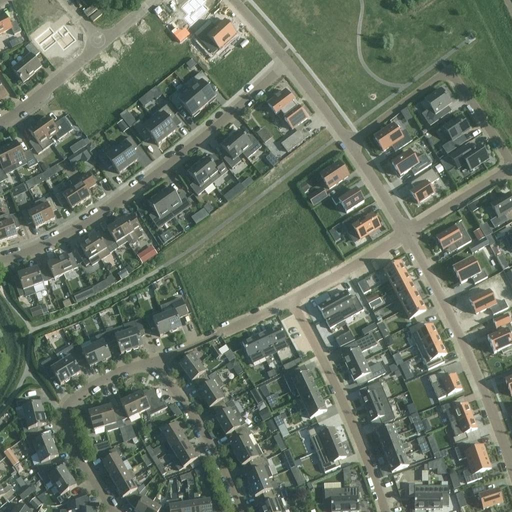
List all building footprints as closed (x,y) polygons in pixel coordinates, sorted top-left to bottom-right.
[(204,0),(189,0),(180,8),(187,15),(183,19),(191,27),(209,10),(204,5),(207,2),(204,0)] [(5,16),(0,18),(0,34),(11,30),(14,36),(21,33),(15,22),(10,25),(5,16)] [(206,25),(194,36),(205,48),(211,42),(219,50),(219,51),(237,34),(225,21),(216,29),(214,27),(211,30),(206,25)] [(151,32),(146,36),(154,45),(149,50),(158,60),(167,52),(164,49),(173,41),(159,25),(157,27),(157,26),(150,32),(151,32)] [(49,27),(34,40),(44,52),(57,42),(64,51),(76,41),(64,26),(54,33),(49,27)] [(181,33),(177,28),(171,33),(180,44),(190,36),(185,30),(181,33)] [(23,83),(24,82),(25,83),(29,80),(29,78),(41,68),(34,59),(39,54),(31,44),(25,49),(30,55),(12,70),(23,83)] [(237,48),(219,64),(225,70),(233,62),(243,74),(259,59),(248,47),(247,49),(247,48),(246,49),(245,51),(244,50),(244,51),(242,53),(237,48)] [(197,87),(190,93),(204,108),(209,104),(210,105),(215,100),(214,99),(215,99),(206,87),(210,83),(201,73),(192,81),(197,87)] [(85,85),(81,89),(96,107),(107,98),(108,100),(114,95),(106,84),(100,89),(92,79),(91,81),(90,80),(84,84),(85,85)] [(81,89),(70,98),(78,107),(73,112),(81,122),(87,117),(86,116),(96,107),(81,89)] [(422,116),(430,128),(442,119),(438,114),(451,105),(449,103),(450,102),(446,96),(445,97),(441,90),(425,101),(431,109),(422,116)] [(156,101),(162,96),(158,91),(152,96),(156,101)] [(204,108),(190,93),(183,98),(178,92),(169,100),(178,111),(183,107),(192,118),(193,117),(194,118),(199,114),(198,113),(204,108)] [(292,131),(306,120),(299,110),(297,111),(292,103),(293,102),(285,92),(279,97),(279,96),(275,99),(276,99),(268,105),(276,116),(279,113),(285,120),(284,120),(292,131)] [(166,107),(151,119),(167,139),(176,131),(170,123),(176,118),(166,107)] [(126,125),(132,120),(129,115),(122,120),(126,125)] [(64,118),(53,126),(47,117),(37,124),(52,145),(53,145),(49,140),(55,136),(58,141),(73,131),(64,118)] [(458,139),(469,132),(468,130),(469,129),(465,123),(464,124),(460,118),(443,129),(452,142),(443,149),(447,155),(462,145),(458,139)] [(139,122),(132,127),(145,143),(151,138),(157,146),(167,139),(151,119),(142,126),(139,122)] [(52,145),(37,124),(28,131),(34,140),(29,143),(38,156),(52,145)] [(399,136),(393,127),(375,140),(383,152),(394,145),(398,151),(412,142),(405,132),(399,136)] [(247,141),(239,131),(235,135),(234,134),(229,138),(242,154),(247,160),(261,148),(251,137),(247,141)] [(288,153),(303,141),(297,133),(297,134),(281,145),(288,153)] [(117,151),(116,151),(128,168),(138,161),(132,153),(138,148),(130,138),(124,143),(125,145),(117,151)] [(224,144),(221,147),(228,156),(223,160),(232,170),(241,163),(237,158),(242,154),(229,138),(224,143),(224,144)] [(210,153),(214,150),(206,140),(202,143),(210,153)] [(82,141),(76,145),(80,150),(86,146),(82,141)] [(16,143),(5,148),(14,165),(24,160),(29,170),(38,165),(30,151),(22,155),(16,143)] [(202,155),(207,152),(202,144),(197,147),(202,155)] [(479,146),(469,153),(465,148),(450,158),(458,170),(465,165),(470,172),(488,160),(484,154),(485,153),(481,148),(480,148),(479,146)] [(0,184),(8,180),(6,176),(16,170),(14,165),(5,148),(0,150),(0,165),(0,166),(0,184)] [(91,158),(85,148),(77,154),(83,163),(91,158)] [(128,168),(116,151),(114,148),(98,159),(107,171),(113,167),(118,175),(128,168)] [(401,159),(392,165),(400,178),(410,171),(414,177),(431,166),(424,156),(415,162),(409,154),(408,154),(407,153),(400,158),(401,159)] [(202,161),(196,165),(213,185),(228,173),(219,162),(218,163),(219,164),(214,168),(206,159),(203,162),(202,161)] [(443,168),(449,164),(446,159),(440,163),(443,168)] [(273,168),(278,164),(275,160),(270,164),(273,168)] [(46,164),(41,167),(44,172),(49,169),(46,164)] [(192,170),(188,174),(195,183),(190,187),(198,197),(213,185),(196,165),(191,170),(192,170)] [(329,190),(347,178),(339,165),(328,172),(327,171),(322,175),(322,176),(321,177),(329,190)] [(439,165),(435,168),(439,174),(443,171),(439,165)] [(413,190),(409,193),(417,205),(432,195),(427,187),(437,181),(431,171),(410,184),(413,190)] [(70,186),(81,204),(90,198),(86,192),(96,186),(88,174),(78,180),(81,184),(72,190),(70,186)] [(41,176),(26,184),(29,190),(45,183),(41,176)] [(305,183),(300,187),(304,193),(309,189),(305,183)] [(81,204),(70,186),(54,196),(62,208),(67,204),(72,210),(81,204)] [(237,196),(244,190),(240,186),(233,191),(237,196)] [(177,198),(170,188),(159,196),(174,217),(184,210),(185,211),(192,207),(183,194),(177,198)] [(326,198),(321,190),(308,199),(313,207),(326,198)] [(344,191),(332,199),(336,205),(340,203),(346,213),(363,202),(356,191),(348,196),(344,191)] [(511,210),(511,200),(509,195),(490,206),(498,218),(491,222),(495,229),(507,222),(503,216),(511,210)] [(158,231),(164,226),(163,224),(173,217),(174,217),(159,196),(148,204),(154,213),(149,217),(158,231)] [(50,199),(36,206),(45,225),(55,220),(52,214),(57,211),(50,199)] [(477,202),(468,207),(471,212),(480,207),(477,202)] [(292,203),(272,216),(280,229),(300,216),(292,203)] [(208,215),(213,211),(208,205),(203,209),(208,215)] [(45,225),(36,206),(21,213),(27,226),(32,223),(36,230),(45,225)] [(140,209),(136,211),(141,217),(145,215),(140,209)] [(15,215),(10,217),(9,215),(0,217),(0,220),(7,241),(17,237),(15,230),(20,228),(15,215)] [(125,219),(116,225),(125,239),(127,243),(129,246),(133,246),(136,244),(138,240),(143,237),(138,231),(140,229),(132,216),(125,220),(125,219)] [(300,216),(280,229),(288,241),(308,228),(300,216)] [(357,216),(343,225),(347,232),(353,228),(355,232),(351,234),(356,243),(379,229),(372,216),(361,222),(357,216)] [(486,224),(479,227),(485,238),(492,234),(486,224)] [(125,239),(116,225),(107,230),(108,233),(104,236),(111,247),(114,251),(127,243),(125,239)] [(308,228),(288,241),(295,253),(316,240),(308,228)] [(458,235),(454,228),(436,239),(443,251),(447,248),(453,245),(457,251),(471,243),(464,232),(458,235)] [(511,251),(511,234),(509,229),(494,237),(497,243),(505,239),(511,251)] [(262,230),(250,238),(263,258),(275,250),(262,230)] [(479,230),(474,233),(479,242),(484,239),(479,230)] [(173,238),(168,232),(161,237),(166,243),(173,238)] [(111,247),(104,236),(99,239),(98,236),(89,242),(98,256),(101,261),(110,255),(114,252),(111,247)] [(250,238),(238,246),(251,266),(263,258),(250,238)] [(485,239),(469,249),(472,255),(488,246),(485,239)] [(490,247),(495,244),(492,239),(487,242),(490,247)] [(316,240),(295,253),(303,266),(324,253),(316,240)] [(98,256),(89,242),(80,247),(81,250),(77,253),(86,267),(91,264),(92,267),(101,261),(98,256)] [(238,246),(225,255),(239,274),(251,266),(238,246)] [(147,253),(138,258),(141,264),(150,258),(147,253)] [(66,256),(57,261),(64,276),(66,282),(76,278),(73,271),(78,269),(73,257),(72,255),(67,257),(66,256)] [(211,258),(189,267),(195,281),(217,272),(211,258)] [(472,260),(453,270),(461,285),(471,279),(474,285),(487,279),(484,272),(480,275),(472,260)] [(64,276),(57,261),(47,265),(48,268),(43,270),(48,282),(54,280),(64,276)] [(389,282),(405,273),(400,263),(384,272),(389,282)] [(132,265),(125,269),(128,273),(134,269),(132,265)] [(48,282),(43,270),(38,272),(37,269),(27,272),(33,288),(35,295),(44,292),(45,290),(43,284),(48,282)] [(33,288),(27,272),(17,276),(18,279),(13,281),(20,299),(25,297),(26,298),(35,295),(33,288)] [(217,272),(195,281),(200,294),(222,285),(217,272)] [(394,291),(410,283),(405,273),(389,282),(394,291)] [(363,295),(370,292),(365,281),(358,285),(363,295)] [(399,301),(415,293),(410,283),(394,291),(399,301)] [(222,285),(200,294),(205,308),(228,299),(222,285)] [(81,292),(72,296),(76,305),(84,301),(81,292)] [(350,300),(346,292),(331,300),(344,322),(363,312),(355,297),(350,300)] [(489,292),(469,301),(476,316),(489,309),(493,317),(508,310),(504,302),(495,305),(489,292)] [(404,311),(421,303),(415,293),(399,301),(404,311)] [(69,299),(62,302),(65,308),(71,305),(69,299)] [(160,308),(163,316),(164,316),(171,333),(181,329),(178,319),(188,315),(181,299),(160,308)] [(330,330),(344,322),(331,300),(317,308),(330,330)] [(409,321),(426,312),(421,303),(404,311),(409,321)] [(40,306),(30,310),(33,318),(43,315),(40,306)] [(171,333),(164,316),(163,316),(153,320),(152,316),(146,318),(151,330),(156,328),(160,338),(171,333)] [(498,335),(487,340),(494,355),(502,351),(503,355),(511,350),(511,347),(511,346),(511,341),(507,331),(505,327),(510,324),(506,316),(492,322),(496,331),(497,330),(498,335)] [(141,324),(136,326),(135,323),(123,327),(132,352),(143,348),(140,338),(145,336),(141,324)] [(423,324),(409,330),(411,336),(416,346),(437,336),(432,326),(426,329),(423,324)] [(132,352),(123,327),(126,334),(115,337),(114,333),(107,335),(112,347),(117,345),(121,355),(132,352)] [(279,327),(267,333),(276,354),(289,348),(279,327)] [(349,332),(335,340),(340,349),(354,342),(349,332)] [(378,332),(373,335),(377,342),(381,340),(378,332)] [(387,332),(381,335),(383,340),(390,337),(387,332)] [(106,350),(112,347),(107,335),(106,333),(100,336),(102,342),(92,347),(100,364),(111,359),(106,350)] [(267,333),(254,338),(264,359),(276,354),(267,333)] [(343,361),(348,370),(364,362),(360,354),(376,346),(372,336),(350,346),(353,352),(342,357),(343,359),(344,361),(343,361)] [(437,336),(416,346),(420,356),(441,346),(437,336)] [(254,338),(242,344),(252,365),(264,359),(254,338)] [(100,364),(92,347),(90,342),(80,346),(80,348),(74,351),(80,362),(85,360),(90,369),(100,364)] [(441,346),(420,356),(428,371),(444,364),(442,358),(446,356),(441,346)] [(215,347),(210,350),(217,361),(221,357),(215,347)] [(75,365),(80,362),(74,351),(68,354),(70,358),(61,364),(70,380),(80,374),(75,365)] [(185,375),(201,363),(195,355),(193,357),(193,356),(179,366),(185,375)] [(70,380),(61,364),(55,367),(50,359),(41,365),(50,380),(55,377),(60,386),(70,380)] [(368,370),(364,362),(348,370),(352,379),(353,379),(353,381),(354,383),(365,378),(367,383),(385,375),(380,365),(368,370)] [(201,364),(201,363),(185,375),(192,383),(194,381),(197,386),(208,378),(205,373),(199,365),(201,364)] [(395,365),(389,368),(392,375),(398,372),(395,365)] [(299,377),(296,371),(283,377),(291,393),(296,390),(313,383),(308,373),(299,377)] [(444,372),(429,378),(438,400),(461,391),(455,376),(447,379),(444,372)] [(216,373),(208,378),(197,386),(200,390),(198,392),(204,401),(220,390),(219,390),(225,387),(216,373)] [(251,383),(244,387),(251,398),(257,394),(251,383)] [(317,392),(313,383),(296,390),(301,400),(317,392)] [(369,394),(361,398),(366,411),(387,402),(380,384),(367,389),(369,394)] [(225,399),(220,390),(204,401),(209,410),(212,408),(215,413),(226,406),(230,403),(226,398),(225,399)] [(142,393),(131,398),(139,415),(146,412),(147,414),(148,416),(150,417),(156,415),(167,409),(164,403),(160,405),(155,394),(154,392),(151,391),(150,392),(142,395),(142,393)] [(322,402),(317,392),(301,400),(305,410),(322,402)] [(260,397),(255,401),(258,405),(263,402),(260,397)] [(139,415),(131,398),(121,403),(123,408),(117,410),(122,422),(128,419),(129,420),(139,415)] [(16,410),(19,421),(25,420),(43,415),(40,404),(30,406),(29,401),(16,404),(18,410),(16,410)] [(231,402),(230,403),(226,406),(215,413),(218,417),(215,419),(220,428),(240,417),(231,402)] [(327,412),(322,402),(305,410),(310,420),(327,412)] [(387,402),(366,411),(371,423),(380,420),(382,425),(395,420),(387,402)] [(452,425),(472,418),(467,405),(456,409),(454,403),(442,408),(444,414),(447,412),(452,425)] [(122,422),(117,410),(112,412),(111,407),(99,410),(105,428),(116,425),(116,424),(122,422)] [(105,428),(99,410),(88,414),(89,418),(84,420),(87,432),(93,431),(93,432),(105,428)] [(266,411),(259,415),(263,422),(270,418),(266,411)] [(25,420),(21,421),(23,431),(25,439),(37,435),(36,429),(46,426),(43,415),(25,420)] [(249,430),(245,425),(240,416),(240,417),(220,428),(226,437),(235,432),(237,437),(249,430)] [(472,418),(452,425),(457,438),(454,439),(456,445),(468,440),(466,435),(477,430),(472,418)] [(162,434),(167,443),(181,434),(176,425),(162,434)] [(395,431),(399,429),(398,425),(393,427),(376,433),(380,443),(397,437),(395,431)] [(323,426),(308,432),(316,453),(340,443),(334,429),(326,432),(323,426)] [(251,436),(249,430),(237,437),(240,442),(231,446),(236,457),(253,448),(247,438),(251,436)] [(172,451),(187,443),(181,434),(167,443),(172,451)] [(277,443),(283,439),(280,434),(273,437),(277,443)] [(40,440),(37,435),(25,439),(30,451),(34,449),(36,454),(54,447),(50,436),(40,440)] [(401,447),(397,437),(380,443),(384,453),(401,447)] [(108,442),(95,447),(97,453),(110,449),(108,442)] [(261,451),(266,448),(263,442),(257,445),(261,451)] [(178,460),(192,451),(187,443),(172,451),(178,460)] [(340,443),(316,453),(325,473),(340,467),(338,461),(346,458),(340,443)] [(16,456),(22,454),(19,444),(13,446),(16,456)] [(469,445),(454,450),(459,462),(466,459),(468,465),(487,458),(483,447),(472,451),(469,445)] [(253,448),(236,457),(242,467),(251,462),(253,467),(265,462),(262,456),(257,446),(253,448)] [(58,458),(54,447),(36,454),(41,465),(36,466),(40,474),(51,468),(49,462),(58,458)] [(403,452),(401,447),(384,453),(388,463),(405,457),(403,452)] [(436,447),(431,449),(433,455),(439,453),(436,447)] [(122,464),(118,458),(122,456),(118,450),(101,456),(105,462),(102,463),(107,473),(122,464)] [(178,460),(174,463),(179,472),(183,469),(189,465),(197,461),(198,460),(192,451),(178,460)] [(14,457),(8,461),(13,468),(19,464),(14,457)] [(409,467),(405,457),(388,463),(392,474),(409,467)] [(487,458),(468,465),(470,471),(463,473),(467,485),(482,480),(480,474),(491,470),(487,458)] [(442,459),(427,465),(427,466),(428,470),(437,470),(437,476),(447,475),(442,459)] [(197,461),(189,465),(193,470),(200,466),(197,461)] [(256,472),(246,476),(250,487),(268,480),(272,478),(268,467),(269,467),(267,461),(265,462),(253,467),(256,472)] [(127,473),(122,464),(107,473),(112,481),(127,473)] [(54,488),(70,478),(63,468),(55,474),(51,468),(40,474),(37,475),(45,487),(51,483),(54,488)] [(132,482),(127,473),(112,481),(117,490),(132,482)] [(76,487),(70,478),(54,488),(60,497),(57,500),(60,505),(70,498),(67,493),(76,487)] [(302,478),(296,481),(299,486),(304,483),(302,478)] [(272,484),(270,485),(268,480),(250,487),(255,498),(264,494),(267,499),(280,494),(286,492),(283,485),(272,484)] [(139,495),(145,489),(143,487),(137,491),(132,482),(117,490),(123,499),(125,498),(129,505),(139,495)] [(414,485),(408,485),(409,499),(415,499),(415,511),(428,511),(428,488),(414,488),(414,485)] [(3,491),(0,486),(0,500),(2,498),(6,503),(15,495),(9,487),(3,491)] [(18,495),(22,501),(31,493),(27,488),(18,495)] [(449,488),(428,488),(428,511),(442,511),(442,497),(449,497),(449,488)] [(484,488),(472,491),(474,498),(479,496),(483,511),(502,504),(498,490),(486,494),(484,488)] [(147,511),(152,504),(143,499),(148,492),(145,489),(139,495),(129,505),(136,511),(135,511),(147,511)] [(344,511),(344,490),(324,491),(325,505),(331,505),(331,511),(344,511)] [(358,511),(358,490),(344,490),(344,511),(358,511)] [(282,500),(280,494),(267,499),(268,505),(259,508),(260,511),(285,511),(283,507),(283,508),(281,501),(282,500)] [(200,511),(199,503),(198,495),(194,495),(195,500),(189,501),(190,504),(189,504),(190,511),(200,511)] [(209,498),(199,499),(199,495),(198,495),(199,503),(200,511),(217,511),(215,501),(210,502),(210,501),(209,498)] [(95,511),(95,510),(89,511),(88,497),(67,504),(68,511),(95,511)] [(35,498),(29,504),(36,510),(41,505),(35,498)] [(161,509),(158,508),(160,505),(160,502),(155,499),(152,504),(147,511),(164,511),(165,508),(161,509)]
